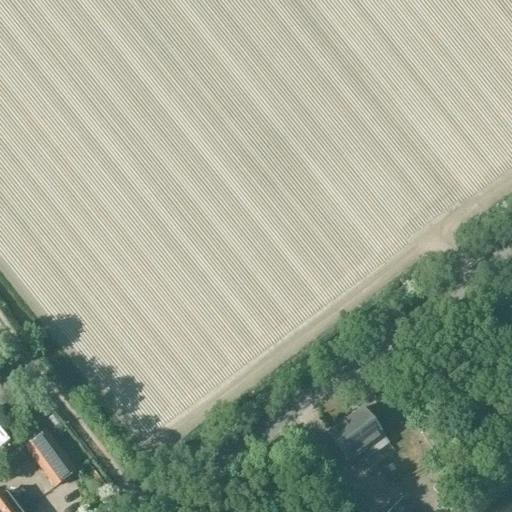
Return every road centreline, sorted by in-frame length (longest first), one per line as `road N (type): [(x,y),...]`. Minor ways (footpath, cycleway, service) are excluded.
road 1 (unclassified): [(158,511),(511,250)]
road 2 (track): [(0,324),(145,511)]
